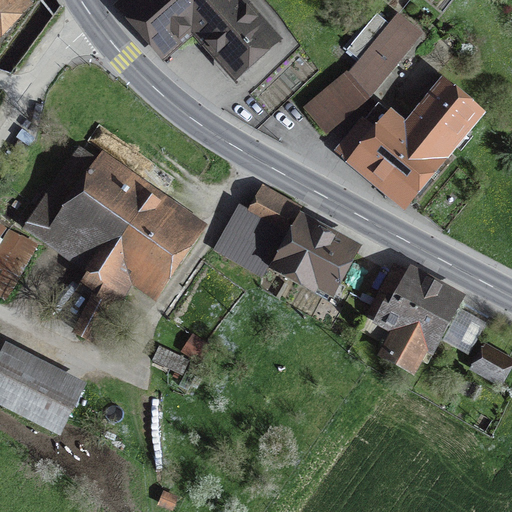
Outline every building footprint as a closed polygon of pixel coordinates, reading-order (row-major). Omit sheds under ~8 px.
[(13,0),(0,0),(0,29),(21,7),(13,0)] [(236,0),(136,0),(128,7),(165,49),(195,22),(211,40),(207,43),(235,75),(268,46),(261,38),(266,33),(236,0)] [(349,73),(307,109),(326,132),(368,97),(365,93),(413,36),(394,20),(390,25),(377,14),(347,50),(360,61),(349,73)] [(348,143),(343,148),(404,199),(476,114),(446,89),(410,132),(378,106),(357,132),(354,130),(345,141),(348,143)] [(19,140),(11,152),(20,159),(28,147),(19,140)] [(78,154),(27,225),(88,269),(80,281),(97,292),(77,330),(99,342),(136,272),(155,286),(192,234),(78,154)] [(236,222),(219,251),(262,276),(299,211),(290,205),(287,210),(267,198),(249,230),(236,222)] [(354,252),(301,223),(278,265),(293,275),(339,300),(346,288),(337,283),(354,252)] [(0,243),(0,291),(10,297),(39,242),(9,226),(0,243)] [(392,271),(359,330),(388,346),(384,354),(413,370),(455,293),(434,282),(429,291),(392,271)] [(485,351),(476,367),(498,379),(507,364),(485,351)] [(0,400),(55,428),(76,388),(9,354),(0,370),(0,400)]
